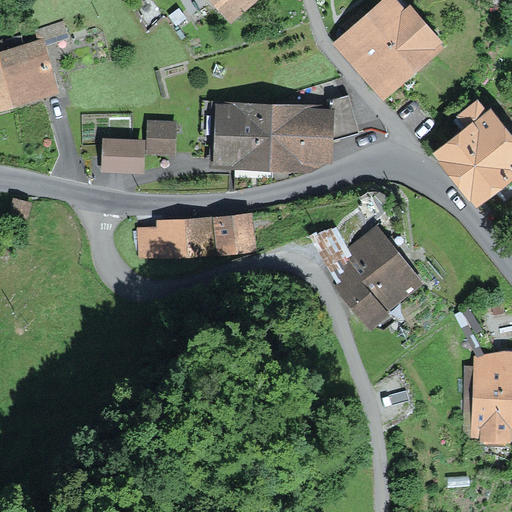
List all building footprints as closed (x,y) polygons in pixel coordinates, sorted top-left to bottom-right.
[(216,0),(229,13),(243,0),(216,0)] [(381,6),(369,17),(410,64),(435,42),(408,11),(395,22),(381,6)] [(381,90),(410,64),(369,17),(360,10),(343,24),(351,33),(336,46),(371,86),(375,82),(381,90)] [(61,22),(37,31),(41,42),(65,34),(61,22)] [(5,55),(0,56),(0,84),(4,100),(52,87),(40,46),(25,50),(21,35),(0,41),(1,42),(5,55)] [(330,112),(275,110),(273,161),(317,163),(317,158),(327,158),(328,141),(358,133),(348,95),(330,100),(330,112)] [(273,162),(273,161),(275,110),(220,108),(221,102),(203,101),(201,137),(206,137),(206,144),(219,145),(218,159),(234,159),(234,178),(272,178),(273,162)] [(511,143),(478,101),(460,115),(472,130),(442,153),(476,196),(507,172),(511,177),(511,143)] [(152,124),(151,150),(171,151),(172,125),(152,124)] [(139,169),(140,143),(107,142),(106,168),(139,169)] [(15,202),(11,216),(24,220),(28,206),(15,202)] [(251,249),(248,218),(218,222),(222,253),(251,249)] [(159,225),(159,228),(161,254),(213,251),(211,222),(159,225)] [(141,255),(161,254),(159,228),(140,230),(141,255)] [(374,231),(358,244),(369,258),(335,286),(369,326),(385,313),(380,308),(415,282),(374,231)] [(493,345),(511,342),(511,310),(484,315),(493,345)] [(466,391),(477,392),(475,435),(511,436),(511,353),(504,353),(477,361),(477,370),(467,369),(466,391)]
